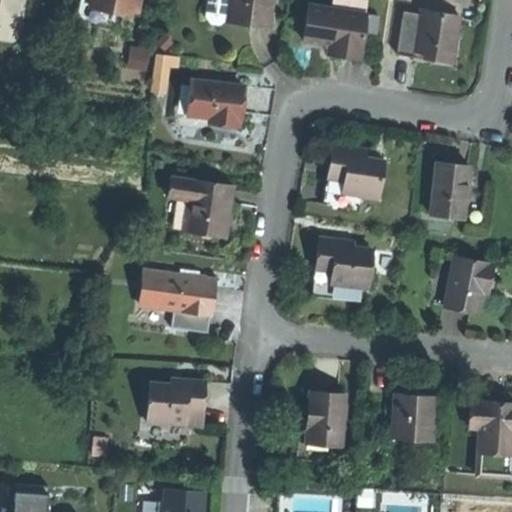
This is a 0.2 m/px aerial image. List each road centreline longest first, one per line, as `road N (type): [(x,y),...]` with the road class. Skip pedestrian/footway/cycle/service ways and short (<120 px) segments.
road 1 (residential): [(511,0),(493,107),(466,119),(316,99),(294,114),(258,332)]
road 2 (residential): [(258,332),(511,356)]
road 3 (residential): [(246,511),(258,332)]
